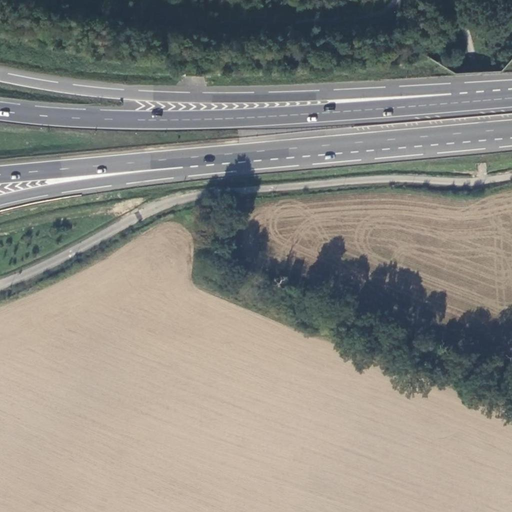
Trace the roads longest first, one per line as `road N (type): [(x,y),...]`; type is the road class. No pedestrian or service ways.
road 1 (unclassified): [(0,284),(181,198),(375,179),(483,180)]
road 2 (trunk): [(469,96),(450,89),(159,96),(0,75)]
road 3 (trunk): [(469,96),(233,117),(0,110)]
road 4 (trunk): [(198,161),(511,132)]
road 5 (trunk): [(0,199),(183,172),(198,161)]
road 6 (trunk): [(0,174),(198,161)]
